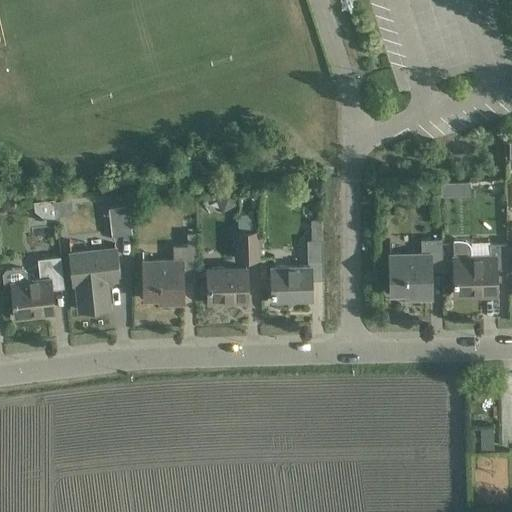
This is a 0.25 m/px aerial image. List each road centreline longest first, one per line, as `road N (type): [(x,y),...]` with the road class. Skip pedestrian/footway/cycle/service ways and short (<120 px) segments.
road 1 (unclassified): [(343,355),(136,361),(0,379)]
road 2 (unclassified): [(343,355),(341,157),(364,131),(406,117)]
road 3 (unclassified): [(343,355),(511,349)]
